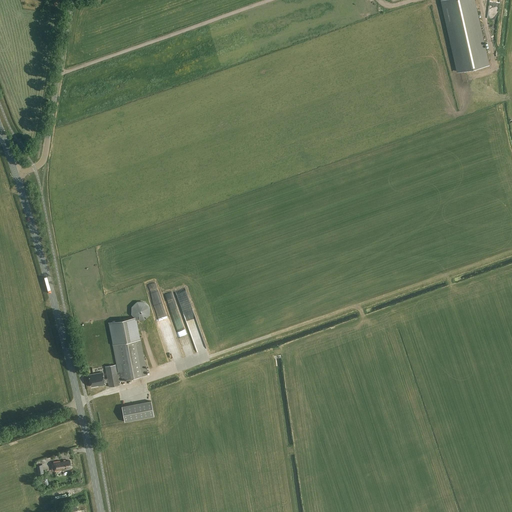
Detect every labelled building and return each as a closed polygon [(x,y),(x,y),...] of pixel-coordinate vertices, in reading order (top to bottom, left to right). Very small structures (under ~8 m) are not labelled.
[(473,0),(441,0),(458,71),(488,64),(473,0)] [(189,296),(179,298),(181,306),(191,304),(189,296)] [(149,311),(149,310),(149,309),(149,308),(149,307),(148,307),(148,306),(148,305),(147,305),(147,304),(146,304),(145,303),(144,302),(143,302),(142,302),(141,302),(140,302),(139,302),(138,302),(137,302),(136,303),(135,303),(135,304),(134,304),(134,305),(133,305),(133,306),(132,307),(132,308),(132,309),(131,310),(131,311),(132,312),(132,313),(132,314),(133,315),(133,316),(134,316),(134,317),(135,317),(135,318),(136,318),(137,319),(138,319),(139,319),(140,319),(141,319),(142,319),(143,319),(144,319),(145,318),(146,317),(147,317),(147,316),(148,316),(148,315),(148,314),(149,314),(149,313),(149,312),(149,311)] [(119,372),(117,372),(115,365),(105,367),(107,378),(104,379),(103,372),(89,375),(91,387),(98,386),(105,385),(104,383),(108,383),(109,387),(119,385),(119,381),(146,376),(135,318),(110,323),(119,372)] [(154,416),(151,401),(122,407),(125,422),(154,416)] [(72,468),(70,460),(60,462),(60,461),(54,462),(55,471),(69,469),(69,468),(72,468)]
